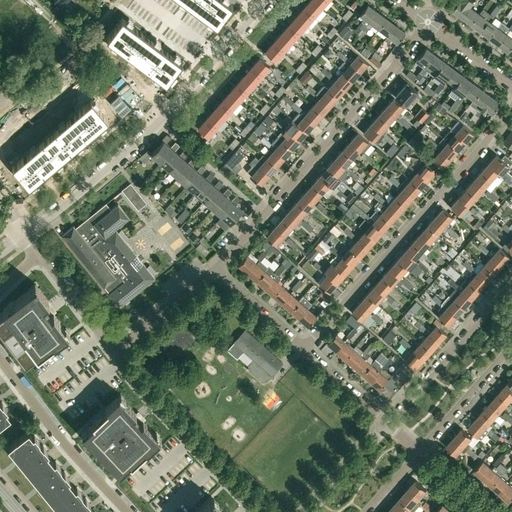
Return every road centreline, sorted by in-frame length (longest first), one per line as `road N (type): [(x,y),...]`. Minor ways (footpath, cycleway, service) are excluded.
road 1 (residential): [(22,232),(135,145),(267,0)]
road 2 (residential): [(213,272),(427,22)]
road 3 (residential): [(303,348),(511,106)]
road 4 (residential): [(258,511),(113,352)]
road 5 (residential): [(125,511),(0,361)]
road 6 (residential): [(511,282),(387,424)]
road 7 (residential): [(419,451),(511,346)]
road 8 (residential): [(113,352),(213,272)]
road 9 (residential): [(113,352),(37,252)]
